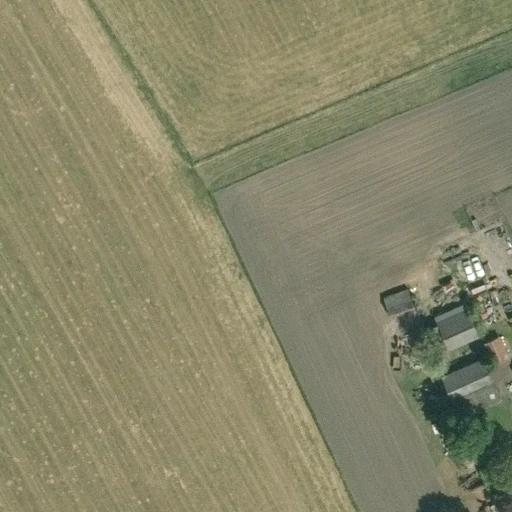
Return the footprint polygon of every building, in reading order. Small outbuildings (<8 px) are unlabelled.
[(390,317),(415,308),(407,287),(383,296),(390,317)] [(499,307),(511,305),(508,290),(496,292),(499,307)] [(447,349),(478,336),(464,303),(433,315),(447,349)] [(492,364),(509,356),(499,335),(481,344),(492,364)] [(459,419),(501,401),(481,358),(441,375),(459,419)]
